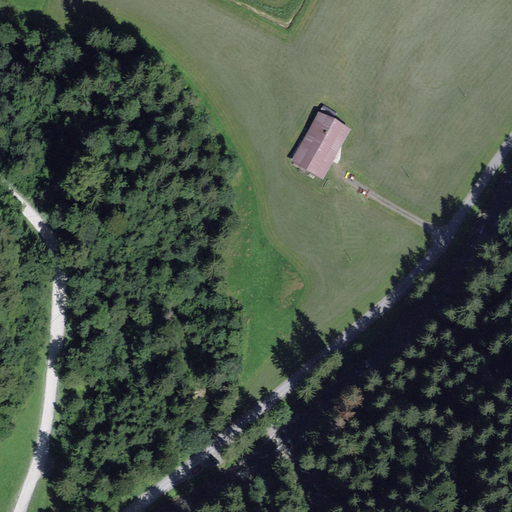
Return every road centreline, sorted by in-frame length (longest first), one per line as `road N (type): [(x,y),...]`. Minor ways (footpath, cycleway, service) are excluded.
road 1 (unclassified): [(130,511),(367,320),(426,262),(511,143)]
road 2 (residential): [(0,185),(48,234),(61,276),(48,416),(20,511)]
road 3 (track): [(339,173),(445,237)]
